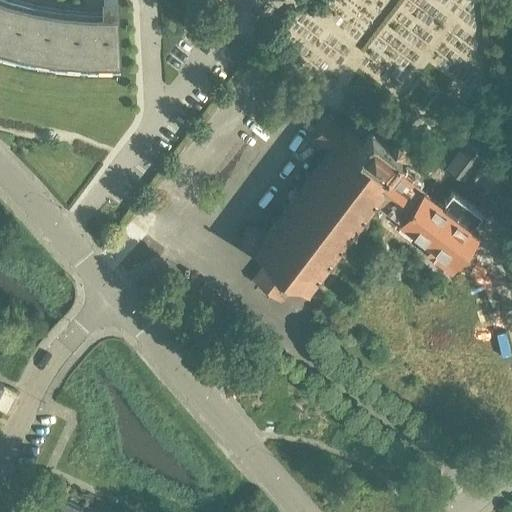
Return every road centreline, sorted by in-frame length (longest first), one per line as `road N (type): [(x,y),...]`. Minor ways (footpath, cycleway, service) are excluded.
road 1 (unclassified): [(302,511),(114,296)]
road 2 (residential): [(0,465),(59,350),(114,296)]
road 3 (unclassified): [(114,296),(0,168)]
